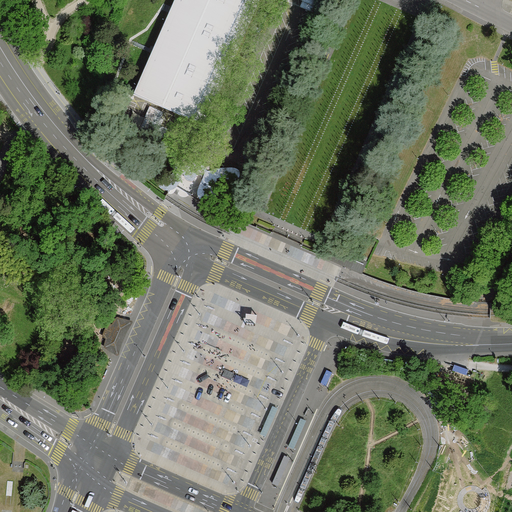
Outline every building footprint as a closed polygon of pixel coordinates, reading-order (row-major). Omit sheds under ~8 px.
[(259,0),(174,0),(133,94),(204,125),(259,0)] [(240,166),(227,167),(229,178),(241,176),(240,166)] [(202,192),(206,193),(209,182),(211,183),(214,172),(207,170),(202,192)] [(314,245),(311,250),(318,253),(321,254),(320,256),(361,274),(366,262),(323,243),(316,240),(315,243),(314,245)] [(119,317),(117,319),(124,324),(124,326),(123,327),(121,328),(115,343),(116,345),(115,347),(113,348),(106,346),(117,354),(119,354),(124,338),(133,322),(132,320),(119,317)] [(106,346),(113,348),(115,347),(116,345),(115,343),(121,328),(123,327),(124,326),(124,324),(117,319),(112,327),(109,325),(106,330),(103,336),(108,337),(106,346)] [(378,357),(377,364),(399,368),(400,361),(378,357)] [(321,384),(327,386),(333,373),(327,370),(321,384)] [(278,408),(273,406),(260,434),(266,436),(278,408)] [(301,418),(289,446),(294,448),(306,421),(301,418)] [(285,455),(273,483),(278,486),(290,458),(288,457),(285,455)]
